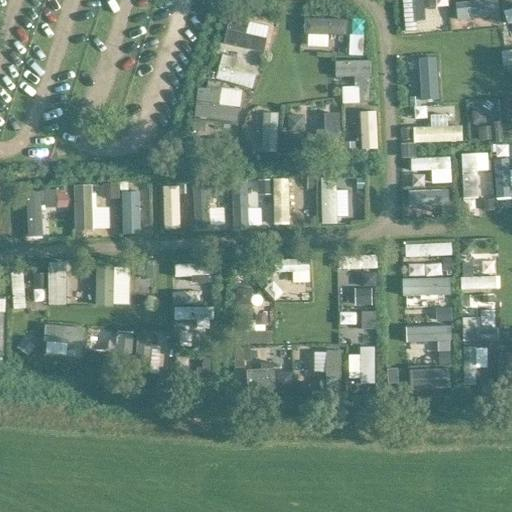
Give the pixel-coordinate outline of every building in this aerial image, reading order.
[(434,0),(424,0),(425,8),(435,8),(434,0)] [(509,41),(511,40),(511,3),(491,7),(494,24),(505,22),(509,41)] [(209,84),(188,83),(186,117),(208,118),(208,114),(230,115),(232,86),(243,87),(245,52),(254,53),(255,29),(234,28),(235,9),(214,8),(209,84)] [(319,36),(333,37),(334,20),(295,18),(294,44),(319,45),(319,36)] [(351,55),(351,33),(338,32),(337,55),(351,55)] [(511,45),(492,46),(493,69),(511,68),(511,45)] [(324,76),(356,77),(357,60),(324,58),(324,76)] [(394,93),(411,94),(413,60),(396,59),(394,93)] [(330,101),(348,100),(348,82),(330,82),(330,101)] [(484,97),(485,133),(505,133),(504,97),(484,97)] [(419,98),(410,98),(410,107),(420,107),(419,98)] [(484,103),(461,104),(462,121),(478,120),(478,112),(485,112),(484,103)] [(251,130),(273,130),(273,107),(250,107),(251,130)] [(466,133),(482,134),(483,122),(467,121),(466,133)] [(193,122),(192,132),(204,133),(205,124),(193,122)] [(402,140),(429,140),(429,122),(402,122),(402,140)] [(282,135),(281,156),(302,157),(303,135),(282,135)] [(242,141),(241,152),(252,153),(252,146),(248,142),(242,141)] [(416,143),(401,143),(402,158),(416,157),(416,143)] [(480,197),(500,196),(498,153),(478,154),(480,197)] [(222,221),(238,221),(237,176),(220,176),(222,221)] [(316,178),(308,179),(308,190),(317,189),(316,178)] [(173,182),(151,181),(149,229),(172,229),(173,182)] [(271,181),(262,182),(262,192),(272,192),(271,181)] [(396,204),(431,205),(432,186),(397,184),(396,204)] [(120,187),(103,186),(103,199),(120,199),(120,187)] [(46,187),(14,188),(15,233),(31,232),(31,204),(46,204),(46,187)] [(69,193),(56,193),(57,209),(70,209),(69,193)] [(453,208),(442,208),(442,218),(453,218),(453,208)] [(441,237),(397,238),(398,260),(442,258),(441,237)] [(450,253),(451,290),(484,288),(482,244),(464,245),(465,253),(450,253)] [(367,267),(366,248),(329,249),(329,268),(367,267)] [(247,256),(246,277),(267,278),(267,271),(282,272),(282,279),(298,279),(299,258),(247,256)] [(163,275),(200,274),(199,260),(163,261),(163,275)] [(83,265),(84,305),(121,303),(120,286),(138,286),(138,275),(120,275),(119,263),(83,265)] [(392,270),(392,288),(439,289),(439,271),(392,270)] [(41,278),(19,278),(18,304),(40,304),(41,278)] [(265,298),(273,288),(262,280),(255,290),(265,298)] [(273,296),(295,297),(296,281),(288,280),(287,292),(273,292),(273,296)] [(372,289),(357,290),(357,305),(373,304),(372,289)] [(451,292),(444,293),(444,302),(452,302),(451,292)] [(441,302),(394,303),(394,319),(441,319),(441,302)] [(201,320),(201,303),(162,304),(162,321),(201,320)] [(328,308),(328,324),(345,323),(345,308),(328,308)] [(374,312),(362,312),(362,330),(374,330),(374,312)] [(453,325),(444,325),(444,336),(454,335),(453,325)] [(393,348),(435,347),(435,331),(393,332),(393,348)] [(61,338),(59,354),(72,355),(74,339),(61,338)] [(195,339),(193,355),(209,357),(211,340),(195,339)] [(349,350),(336,350),(337,377),(363,376),(363,342),(349,342),(349,350)] [(453,342),(453,357),(476,358),(477,343),(453,342)] [(316,366),(315,347),(301,348),(302,366),(316,366)] [(425,378),(426,364),(398,363),(398,376),(425,378)] [(310,381),(298,381),(298,393),(311,393),(310,381)] [(493,381),(483,381),(483,396),(493,395),(493,381)]
